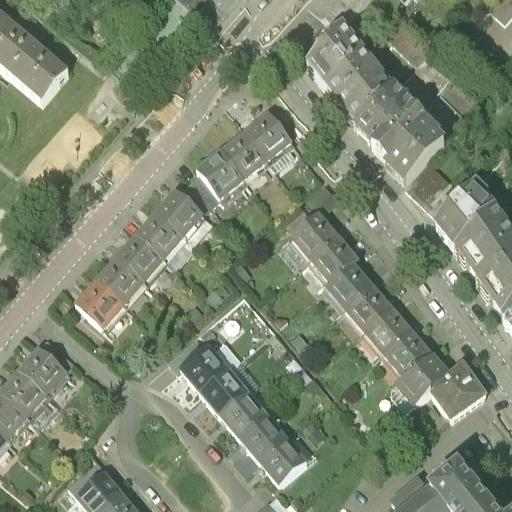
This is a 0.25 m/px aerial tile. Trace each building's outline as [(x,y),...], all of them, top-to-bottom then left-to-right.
[(168,0),(211,37),(224,21),(199,0),(168,0)] [(238,7),(230,0),(199,0),(224,21),(238,7)] [(356,30),(383,0),(331,0),(322,12),(350,36),(356,30)] [(511,0),(503,12),(511,20),(511,0)] [(307,53),(321,69),(350,36),(322,12),(317,19),(330,30),(307,53)] [(494,35),(503,32),(498,16),(456,29),(466,61),(499,52),(494,35)] [(409,47),(429,67),(442,53),(446,50),(416,20),(403,34),(413,43),(409,47)] [(1,25),(0,25),(0,75),(43,111),(68,81),(1,25)] [(321,69),(344,97),(379,61),(355,31),(350,36),(321,69)] [(427,69),(451,93),(467,77),(442,53),(429,67),(427,69)] [(405,92),(379,61),(344,97),(370,130),(405,92)] [(467,77),(451,93),(479,121),(495,105),(467,77)] [(434,123),(405,92),(370,130),(368,131),(388,151),(386,153),(401,168),(398,171),(443,214),(466,189),(442,167),(458,148),(451,142),(453,140),(434,123)] [(268,121),(244,140),(266,168),(291,149),(268,121)] [(244,140),(221,159),(243,187),(266,168),(244,140)] [(220,206),(243,187),(221,159),(197,179),(200,182),(220,206)] [(188,192),(179,203),(202,223),(210,214),(220,206),(200,182),(188,192)] [(450,230),(470,257),(510,216),(493,190),(450,230)] [(175,200),(155,223),(191,253),(211,230),(202,223),(179,203),(175,200)] [(511,218),(510,216),(470,257),(511,317),(511,218)] [(291,245),(312,269),(338,246),(318,222),(291,245)] [(171,276),(191,253),(155,223),(135,246),(162,269),(171,276)] [(142,291),(162,269),(135,246),(116,269),(142,291)] [(357,268),(338,246),(312,269),(331,291),(353,272),(357,268)] [(116,269),(96,291),(123,314),(142,291),(116,269)] [(327,295),(346,318),(373,295),(353,272),(331,291),(327,295)] [(103,337),(123,314),(96,291),(76,314),(103,337)] [(392,318),(373,295),(346,318),(366,341),(392,318)] [(412,341),(392,318),(366,341),(385,364),(412,341)] [(412,341),(385,364),(406,387),(432,365),(412,341)] [(179,382),(182,379),(181,378),(205,358),(196,347),(169,370),(179,382)] [(182,379),(201,402),(237,372),(239,370),(223,350),(211,361),(208,356),(205,358),(181,378),(182,379)] [(46,404),(66,381),(39,359),(19,382),(46,404)] [(449,385),(432,365),(406,387),(391,399),(391,405),(406,423),(431,402),(430,400),(449,385)] [(201,402),(221,425),(248,402),(256,395),(237,372),(201,402)] [(449,385),(430,400),(431,402),(451,429),(485,405),(463,374),(449,385)] [(0,404),(26,426),(46,404),(19,382),(0,403),(0,404)] [(221,425),(240,448),(267,425),(248,402),(221,425)] [(0,444),(6,450),(26,426),(0,404),(0,444)] [(240,448),(260,470),(287,448),(267,425),(240,448)] [(260,470),(280,494),(307,471),(287,448),(260,470)] [(78,507),(104,485),(105,486),(108,483),(98,471),(68,496),(78,507)] [(392,510),(393,511),(482,511),(458,482),(431,505),(430,503),(429,504),(417,490),(392,510)] [(119,511),(124,508),(105,486),(104,485),(78,507),(81,511),(119,511)]
